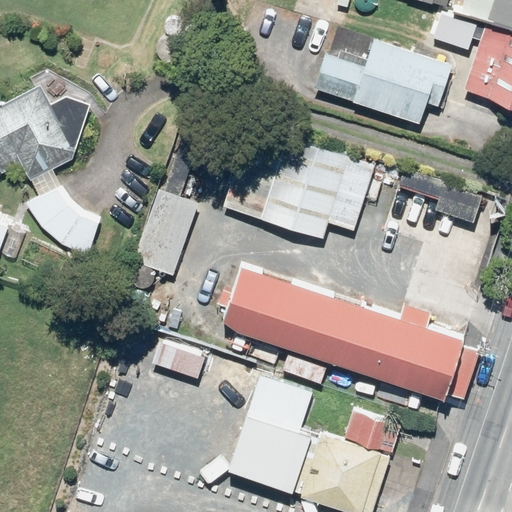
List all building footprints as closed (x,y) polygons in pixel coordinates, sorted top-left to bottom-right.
[(511,0),(465,0),(465,3),(511,17),(511,0)] [(511,27),(486,19),(466,85),(511,99),(511,27)] [(449,60),(373,36),(366,61),(330,50),(319,84),(431,119),(449,60)] [(0,168),(22,157),(32,178),(74,156),(93,100),(69,92),(53,100),(43,80),(4,100),(0,99),(0,168)] [(374,158),(217,109),(203,154),(238,165),(227,199),(333,232),(338,215),(354,221),(374,158)] [(484,190),(405,165),(400,182),(479,206),(484,190)] [(72,192),(64,181),(27,199),(43,223),(54,233),(63,240),(68,243),(74,246),(80,248),(87,249),(86,245),(92,245),(103,213),(94,210),(89,207),(85,205),(82,202),(79,199),(75,196),(72,192)] [(175,271),(201,198),(161,184),(135,257),(175,271)] [(0,251),(11,224),(0,219),(0,251)] [(420,272),(367,253),(360,270),(414,290),(420,272)] [(468,334),(243,264),(227,314),(453,385),(468,334)] [(313,385),(264,369),(234,464),(295,483),(314,422),(302,419),(313,385)] [(355,406),(346,433),(395,448),(403,421),(355,406)] [(372,511),(392,448),(324,426),(304,491),(371,511),(372,511)]
